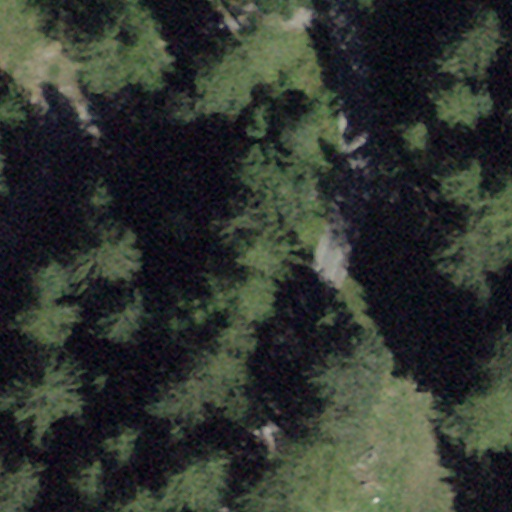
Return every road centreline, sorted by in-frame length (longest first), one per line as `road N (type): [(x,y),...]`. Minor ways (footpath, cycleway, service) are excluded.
road 1 (track): [(229,511),(354,198),(365,135),(347,0)]
road 2 (track): [(153,165),(111,145),(68,146),(44,169),(22,210),(0,274)]
